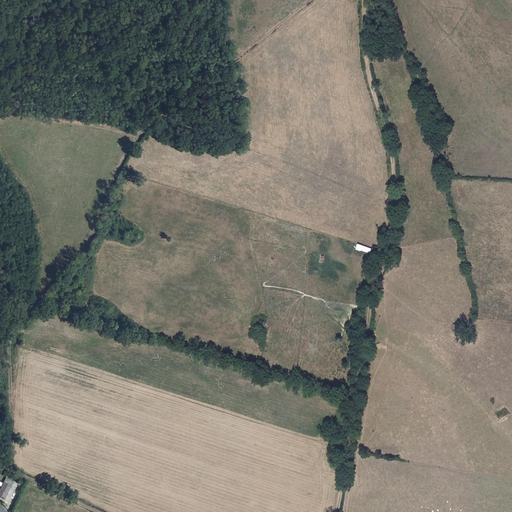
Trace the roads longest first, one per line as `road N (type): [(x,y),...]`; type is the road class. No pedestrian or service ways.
road 1 (track): [(364,0),(366,60),(393,199),(335,511)]
road 2 (track): [(310,0),(136,138),(0,111)]
road 3 (track): [(0,149),(30,198),(40,250),(36,288),(10,346),(12,470)]
